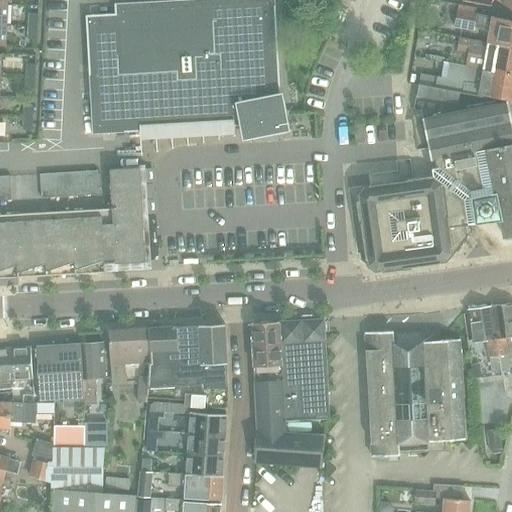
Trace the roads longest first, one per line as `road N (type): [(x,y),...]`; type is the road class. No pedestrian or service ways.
road 1 (residential): [(340,289),(331,151),(336,99),(375,0)]
road 2 (tertiary): [(0,312),(231,297)]
road 3 (residential): [(231,297),(231,511)]
road 4 (residential): [(340,289),(354,471)]
road 5 (tertiary): [(340,289),(511,274)]
road 6 (residential): [(354,471),(511,473)]
